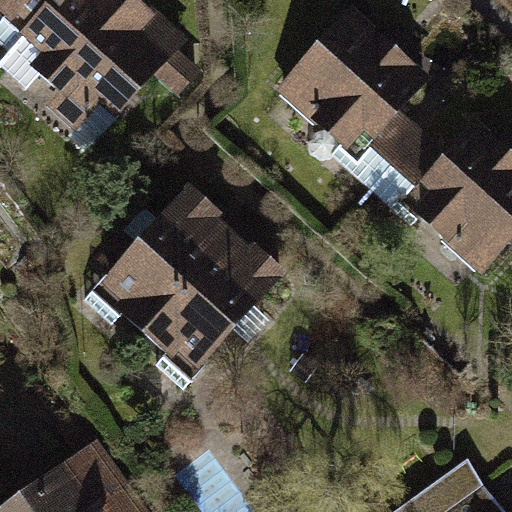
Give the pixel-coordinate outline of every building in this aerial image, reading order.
[(0,0),(0,11),(11,0),(0,0)] [(11,0),(0,11),(0,17),(61,71),(127,0),(11,0)] [(134,0),(127,0),(61,71),(42,92),(95,141),(183,45),(134,0)] [(410,210),(479,135),(349,23),(274,105),(410,210)] [(480,289),(511,257),(511,163),(479,135),(410,210),(396,226),(480,289)] [(236,239),(181,187),(87,288),(146,339),(236,239)] [(236,239),(146,339),(197,385),(288,284),(236,239)] [(103,511),(76,469),(9,511),(103,511)]
